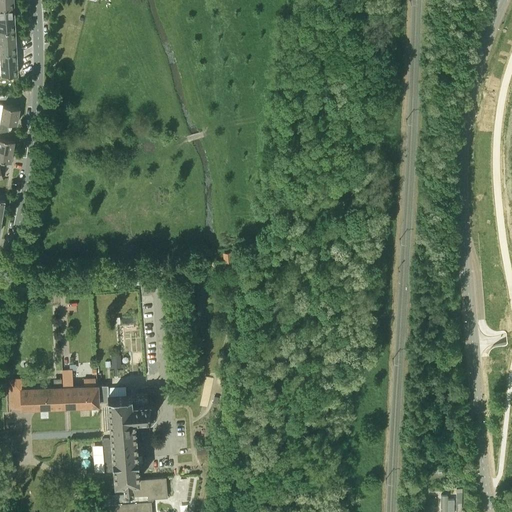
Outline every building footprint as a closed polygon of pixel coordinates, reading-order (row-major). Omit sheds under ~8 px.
[(13,0),(0,0),(0,8),(13,7),(13,0)] [(0,19),(14,19),(13,7),(0,8),(0,19)] [(0,30),(15,30),(14,19),(0,19),(0,30)] [(0,41),(15,41),(15,30),(0,30),(0,41)] [(0,53),(16,52),(15,41),(0,41),(0,53)] [(0,64),(17,63),(16,52),(0,53),(0,64)] [(17,63),(0,64),(0,75),(17,74),(17,63)] [(0,134),(8,132),(7,127),(8,122),(17,123),(19,107),(3,104),(0,121),(0,134)] [(0,158),(11,161),(14,140),(0,137),(0,158)] [(63,378),(63,386),(64,406),(98,404),(98,402),(97,385),(73,386),(72,371),(63,371),(63,378)] [(103,457),(106,457),(107,468),(113,468),(114,481),(123,480),(125,494),(104,496),(104,495),(103,495),(103,511),(151,511),(151,501),(148,501),(148,497),(166,496),(166,497),(167,497),(166,476),(140,479),(135,417),(141,417),(141,419),(143,419),(142,417),(150,416),(151,418),(152,417),(151,415),(155,411),(157,412),(157,410),(155,410),(155,405),(157,404),(156,402),(154,403),(150,400),(151,398),(149,397),(149,399),(148,399),(147,393),(108,396),(107,385),(97,385),(98,402),(108,402),(111,436),(102,437),(103,457)] [(21,408),(64,406),(63,386),(20,389),(21,408)] [(112,395),(128,394),(128,386),(112,387),(112,395)] [(197,454),(211,453),(210,445),(196,446),(197,454)] [(453,511),(455,499),(439,497),(437,511),(453,511)]
